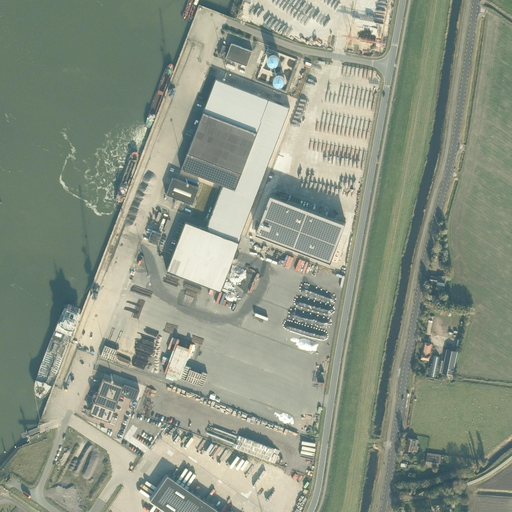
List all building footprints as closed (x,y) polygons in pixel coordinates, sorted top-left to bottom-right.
[(226,58),(247,65),(252,51),(231,43),(230,48),(223,45),(218,57),(226,59),(226,58)] [(270,60),(280,61),(280,48),(270,48),(270,60)] [(276,68),(276,82),(285,83),(286,69),(276,68)] [(269,99),(215,79),(187,153),(240,173),(269,99)] [(253,143),(251,150),(262,154),(264,149),(257,147),(258,145),(253,143)] [(187,153),(181,169),(234,190),(240,173),(187,153)] [(154,187),(160,171),(155,169),(153,174),(158,175),(157,178),(152,177),(149,185),(154,187)] [(172,177),(166,194),(192,204),(198,187),(172,177)] [(270,196),(255,236),(331,264),(345,225),(270,196)] [(185,222),(166,270),(220,291),(238,242),(185,222)] [(151,228),(147,239),(157,242),(161,231),(151,228)] [(140,249),(134,268),(143,271),(149,252),(140,249)] [(122,269),(126,260),(122,258),(117,267),(122,269)] [(309,334),(313,324),(300,319),(296,329),(309,334)] [(430,354),(432,344),(424,343),(422,352),(421,359),(428,360),(430,354)] [(444,360),(443,365),(442,373),(453,375),(457,351),(447,349),(444,360)] [(92,414),(92,415),(109,422),(120,394),(135,400),(139,389),(124,383),(123,386),(102,378),(96,395),(95,395),(95,394),(94,394),(93,394),(93,395),(93,396),(93,397),(94,397),(95,397),(90,411),(91,411),(91,412),(92,414)] [(253,388),(249,398),(259,402),(263,392),(253,388)] [(148,424),(150,419),(133,412),(131,417),(148,424)] [(311,422),(309,430),(317,432),(319,424),(311,422)] [(443,464),(445,455),(427,452),(425,466),(438,468),(438,463),(443,464)] [(220,511),(167,475),(149,500),(167,511),(220,511)] [(443,500),(432,502),(431,502),(432,508),(444,506),(445,507),(452,506),(451,498),(443,499),(443,500)]
